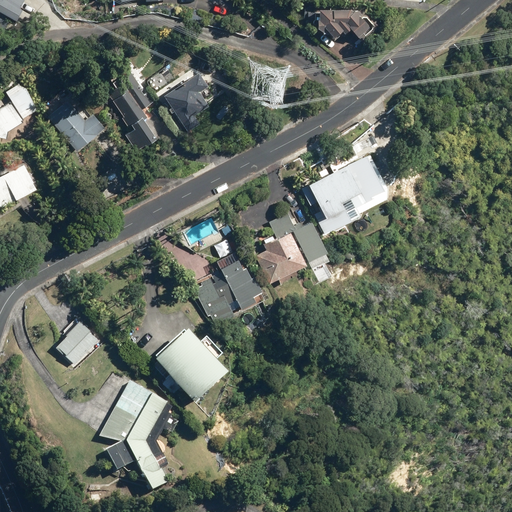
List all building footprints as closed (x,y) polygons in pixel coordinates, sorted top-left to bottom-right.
[(0,0),(0,29),(3,31),(9,21),(13,23),(20,11),(17,10),(22,0),(0,0)] [(350,13),(347,10),(332,10),(332,6),(315,6),(315,11),(308,11),(308,27),(314,27),(314,30),(324,36),(327,36),(332,41),(340,34),(343,38),(349,33),(355,40),(357,38),(363,44),(379,29),(379,24),(369,13),(363,13),(360,10),(354,10),(350,13)] [(196,73),(161,97),(186,134),(199,125),(193,117),(207,107),(198,94),(206,88),(196,73)] [(153,103),(133,74),(104,94),(129,132),(123,136),(135,154),(155,141),(142,121),(146,118),(141,111),(153,103)] [(0,140),(4,141),(6,133),(22,123),(20,121),(37,110),(24,90),(14,86),(3,92),(9,101),(0,107),(0,140)] [(65,101),(46,117),(77,152),(103,130),(89,114),(82,120),(65,101)] [(362,155),(304,184),(305,185),(299,188),(307,205),(314,202),(318,211),(312,214),(322,234),(357,216),(355,214),(384,199),(385,188),(369,156),(363,158),(362,155)] [(21,166),(0,176),(0,208),(34,191),(21,166)] [(254,256),(267,283),(304,265),(303,264),(325,254),(309,222),(301,226),(299,222),(292,225),(286,213),(267,222),(274,238),(261,244),(264,251),(254,256)] [(239,270),(234,260),(216,268),(218,272),(198,282),(199,284),(191,288),(206,317),(208,315),(213,325),(230,316),(224,304),(232,300),(237,309),(252,302),(250,297),(258,292),(251,277),(248,279),(242,268),(239,270)] [(76,318),(50,348),(72,367),(98,336),(76,318)] [(182,334),(149,364),(189,407),(222,377),(182,334)] [(128,382),(98,437),(119,443),(103,451),(114,472),(133,462),(148,493),(166,484),(159,470),(158,471),(152,459),(160,454),(154,443),(161,430),(163,431),(172,426),(172,421),(168,418),(170,415),(167,414),(170,408),(164,405),(165,403),(128,382)] [(105,504),(105,486),(84,487),(84,504),(105,504)]
